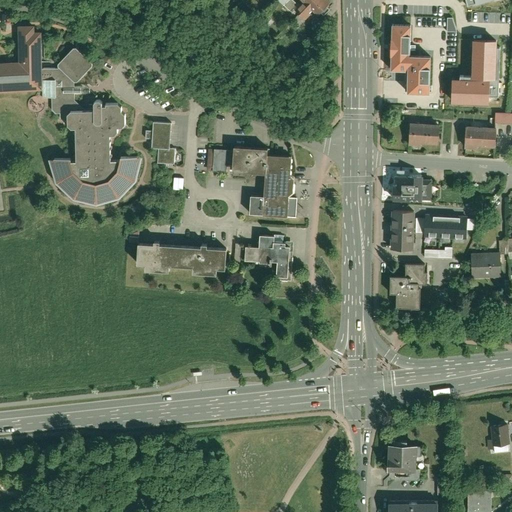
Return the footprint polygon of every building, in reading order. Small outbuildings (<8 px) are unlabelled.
[(328,0),(298,0),(299,0),(292,7),(305,20),(313,12),(316,15),(321,10),(324,14),(330,8),(325,4),(328,0)] [(453,17),(447,17),(447,30),(457,30),(453,17)] [(0,90),(18,89),(41,87),(41,36),(41,28),(33,28),(33,22),(16,22),(17,60),(0,60),(0,90)] [(410,24),(391,23),(391,69),(407,69),(407,88),(429,89),(430,50),(410,49),(410,24)] [(142,153),(119,151),(118,157),(109,157),(109,136),(113,136),(117,132),(117,128),(121,128),(124,124),(124,111),(120,108),(120,104),(117,100),(105,100),(105,103),(101,103),(101,99),(99,96),(95,96),(92,99),(93,107),(81,107),(73,100),(73,94),(83,94),(83,85),(73,86),(73,83),(75,83),(93,64),(74,46),(57,64),(57,68),(48,68),(47,62),(43,62),(44,36),(41,36),(41,87),(42,97),(50,97),(51,109),(54,114),(58,114),(59,118),(62,122),(66,122),(67,126),(69,129),(75,129),(76,158),(70,159),(69,153),(48,154),(54,178),(73,196),(96,201),(118,195),(134,179),(139,163),(142,153)] [(495,39),(473,38),(472,77),(451,76),(450,101),(488,102),(488,95),(498,95),(499,45),(495,45),(495,39)] [(511,113),(495,112),(495,122),(500,122),(500,124),(506,124),(506,122),(511,123),(511,124),(511,113)] [(438,120),(409,118),(408,144),(420,145),(420,142),(437,143),(438,120)] [(156,163),(174,164),(174,149),(169,148),(170,121),(152,120),(152,130),(144,129),(144,139),(151,139),(151,149),(157,149),(156,163)] [(494,125),(466,123),(465,146),(476,147),(476,144),(493,146),(494,125)] [(231,171),(265,173),(264,195),(250,194),(249,214),(262,215),(262,216),(286,218),(286,213),(292,214),(293,198),(287,198),(288,193),(292,190),(292,182),(293,176),(289,173),(290,153),(266,152),(267,145),(232,143),(232,149),(207,147),(205,173),(225,174),(226,164),(231,164),(231,171)] [(394,181),(394,198),(431,199),(432,178),(422,177),(422,170),(397,169),(396,181),(394,181)] [(184,189),(184,177),(173,177),(173,189),(184,189)] [(391,207),(390,248),(413,249),(414,208),(391,207)] [(470,219),(465,218),(464,238),(476,238),(477,220),(482,220),(483,209),(471,209),(470,219)] [(465,216),(427,215),(427,237),(464,238),(465,218),(465,216)] [(288,276),(289,244),(285,243),(285,239),(273,239),(273,234),(259,233),(258,246),(244,245),(243,258),(259,259),(259,262),(268,262),(269,254),(272,254),(272,260),(277,260),(276,275),(288,276)] [(223,269),(225,245),(207,243),(207,240),(200,239),(200,243),(159,240),(159,237),(152,236),(152,240),(145,239),(136,239),(135,263),(143,264),(143,269),(167,270),(167,265),(192,267),(191,272),(214,274),(215,269),(223,269)] [(425,257),(453,257),(453,246),(445,246),(445,249),(425,248),(425,257)] [(499,252),(470,253),(471,278),(481,278),(481,280),(500,279),(499,252)] [(405,274),(389,273),(388,292),(395,292),(394,306),(419,307),(420,285),(418,285),(418,282),(426,282),(427,270),(423,270),(423,266),(424,262),(405,261),(405,274)] [(507,423),(490,425),(492,445),(509,443),(507,423)] [(389,473),(395,473),(395,478),(420,477),(420,467),(418,467),(418,442),(389,442),(389,473)] [(438,477),(438,493),(447,493),(447,477),(438,477)] [(491,511),(492,489),(467,489),(467,511),(491,511)] [(390,499),(389,511),(437,511),(437,498),(390,499)]
